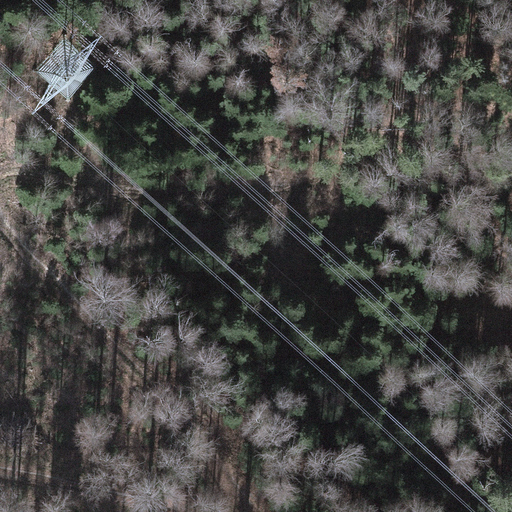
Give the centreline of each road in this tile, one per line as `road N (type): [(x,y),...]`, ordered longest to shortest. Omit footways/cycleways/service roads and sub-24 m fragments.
road 1 (track): [(247,511),(187,417),(0,211)]
road 2 (track): [(0,463),(105,480),(200,511)]
